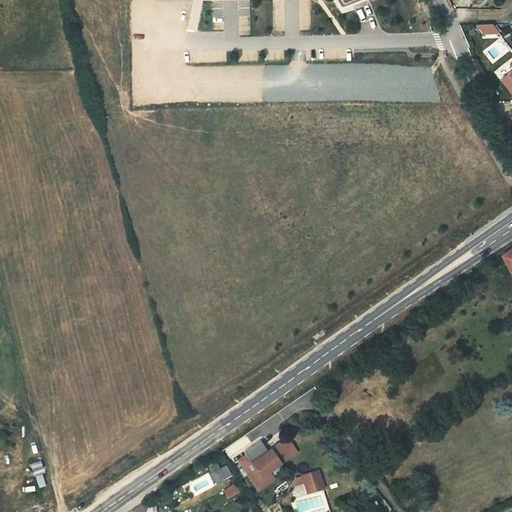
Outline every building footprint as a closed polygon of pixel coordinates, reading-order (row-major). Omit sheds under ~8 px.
[(492,25),(477,27),(483,34),(499,33),(492,25)] [(511,64),(511,65),(511,73),(502,81),(511,94),(511,64)] [(511,254),(496,265),(511,293),(511,254)] [(255,471),(247,476),(257,491),(265,486),(260,478),(268,473),(296,455),(286,441),(273,450),(274,452),(271,454),(270,452),(267,454),(251,465),(255,471)] [(233,455),(247,476),(255,471),(251,465),(267,454),(259,442),(243,453),(240,449),(233,455)] [(225,464),(218,468),(216,462),(206,467),(215,483),(231,475),(225,464)] [(268,473),(260,478),(265,486),(274,481),(268,473)] [(307,495),(323,490),(319,473),(303,478),(304,484),(307,495)] [(304,484),(303,478),(292,481),(287,489),(304,484)] [(235,484),(223,490),(226,498),(239,492),(235,484)]
